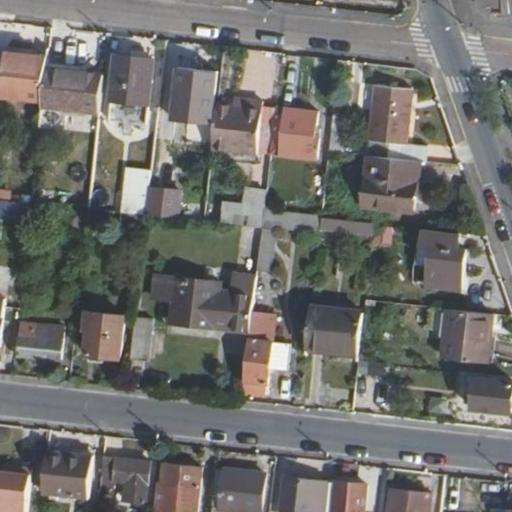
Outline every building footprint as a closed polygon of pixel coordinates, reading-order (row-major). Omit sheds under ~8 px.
[(511,0),(484,0),(486,10),(493,13),(511,12),(511,0)] [(0,53),(0,54),(0,97),(41,102),(44,68),(45,62),(45,58),(0,53)] [(114,55),(109,100),(147,104),(152,60),(114,55)] [(45,62),(44,68),(80,72),(81,65),(45,62)] [(177,67),(173,103),(210,107),(214,71),(177,67)] [(44,68),(41,102),(40,103),(65,106),(98,110),(102,74),(80,72),(44,68)] [(377,84),(369,154),(370,154),(420,160),(426,161),(428,147),(405,144),(412,88),(377,84)] [(231,97),(230,105),(243,106),(244,99),(231,97)] [(215,103),(210,148),(254,153),(260,100),(244,99),(243,106),(230,105),(215,103)] [(40,103),(39,112),(64,114),(65,106),(40,103)] [(274,105),(268,154),(314,159),(317,136),(312,135),(315,110),(274,105)] [(330,126),(327,146),(341,148),(344,129),(330,126)] [(370,154),(364,201),(420,209),(422,195),(418,194),(419,181),(417,181),(420,160),(370,154)] [(420,160),(417,181),(419,181),(418,194),(422,195),(426,161),(420,160)] [(151,216),(184,217),(185,187),(152,186),(151,216)] [(262,206),(260,226),(274,228),(275,209),(276,208),(262,206)] [(275,209),(274,228),(286,229),(288,211),(275,209)] [(118,210),(117,225),(143,228),(144,213),(118,210)] [(288,211),(286,229),(318,232),(319,225),(320,215),(288,211)] [(320,215),(319,225),(371,232),(372,222),(320,215)] [(246,224),(242,253),(257,255),(260,228),(260,226),(246,224)] [(394,244),(394,226),(376,226),(375,244),(394,244)] [(260,228),(257,255),(255,271),(267,272),(271,229),(260,228)] [(432,246),(426,286),(445,288),(447,275),(463,278),(466,250),(432,246)] [(5,298),(18,299),(22,270),(8,269),(5,298)] [(219,282),(154,274),(151,297),(171,299),(169,323),(214,328),(219,282)] [(0,346),(13,348),(18,299),(5,298),(0,297),(0,346)] [(310,308),(305,346),(358,352),(362,314),(310,308)] [(440,309),(437,336),(447,337),(444,357),(489,362),(494,315),(440,309)] [(78,311),(76,328),(81,328),(78,353),(117,357),(122,315),(78,311)] [(133,318),(128,358),(146,359),(150,319),(133,318)] [(249,319),(242,381),(264,383),(266,383),(271,341),(265,341),(267,321),(249,319)] [(21,322),(17,355),(59,360),(63,327),(21,322)] [(281,369),(291,370),(292,343),(282,343),(281,369)] [(304,353),(357,359),(358,352),(305,346),(304,353)] [(511,382),(476,378),(473,407),(511,411),(511,403),(511,382)] [(242,381),(242,388),(264,390),(264,383),(242,381)] [(354,387),(353,399),(369,401),(371,388),(354,387)] [(50,450),(45,492),(92,497),(96,455),(50,450)] [(107,455),(105,478),(129,481),(127,497),(151,499),(155,460),(107,455)] [(163,461),(157,511),(198,511),(199,510),(201,510),(206,465),(163,461)] [(5,470),(0,469),(0,511),(7,511),(29,511),(34,467),(5,464),(5,470)] [(219,468),(214,511),(244,511),(245,508),(263,511),(266,472),(219,468)] [(289,475),(285,508),(320,511),(327,511),(331,479),(289,475)] [(331,479),(327,511),(368,511),(372,482),(331,478),(331,479)] [(387,510),(386,511),(412,511),(412,510),(429,511),(432,489),(396,486),(393,511),(387,510)]
